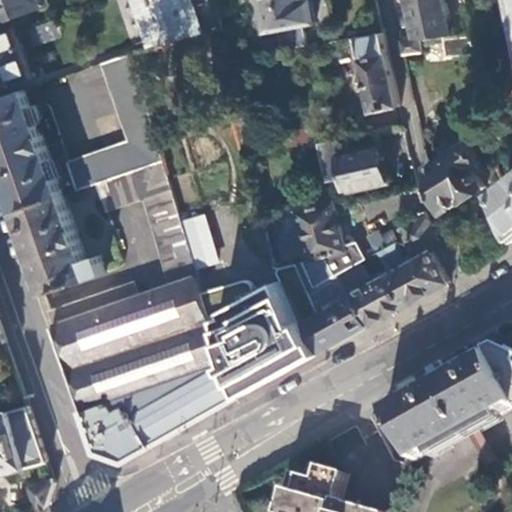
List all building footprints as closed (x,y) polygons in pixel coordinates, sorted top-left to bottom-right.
[(0,0),(0,20),(5,19),(9,30),(15,28),(29,23),(30,23),(26,11),(48,4),(46,0),(0,0)] [(132,0),(150,51),(205,33),(191,0),(132,0)] [(306,3),(305,0),(260,0),(266,32),(279,30),(283,54),(308,49),(304,26),(315,23),(312,1),(306,3)] [(416,39),(420,38),(444,36),(453,35),(446,0),(420,0),(408,3),(416,39)] [(55,14),(30,23),(29,23),(32,33),(58,24),(55,14)] [(15,28),(9,30),(0,33),(0,89),(33,78),(15,28)] [(453,35),(444,36),(448,57),(476,55),(472,33),(453,35)] [(392,65),(386,35),(358,40),(373,112),(401,106),(392,65)] [(416,39),(401,42),(404,56),(424,52),(420,38),(416,39)] [(164,159),(134,56),(107,64),(130,145),(70,166),(78,190),(97,183),(164,159)] [(27,89),(0,97),(0,170),(15,212),(64,195),(27,89)] [(320,141),(342,138),(339,124),(301,130),(304,144),(320,141)] [(390,183),(380,131),(342,138),(320,141),(330,181),(346,178),(349,191),(390,183)] [(268,136),(271,150),(280,148),(277,134),(268,136)] [(469,142),(430,166),(435,190),(445,211),(465,198),(466,199),(487,186),(475,167),(483,162),(469,142)] [(298,150),(301,166),(315,163),(312,147),(298,150)] [(199,276),(164,159),(97,183),(107,209),(143,196),(171,285),(196,276),(199,276)] [(64,195),(15,212),(28,250),(44,294),(107,273),(101,253),(86,258),(64,195)] [(361,241),(347,245),(335,201),(296,211),(309,260),(304,262),(314,287),(330,279),(346,271),(361,263),(371,258),(361,241)] [(428,215),(396,229),(399,243),(406,256),(439,241),(430,221),(428,215)] [(392,247),(399,243),(396,229),(385,236),(392,247)] [(392,247),(381,253),(389,267),(407,258),(406,256),(399,243),(392,247)] [(423,297),(450,282),(434,252),(394,274),(411,303),(423,297)] [(373,285),(361,263),(346,271),(352,286),(350,287),(355,296),(371,326),(382,320),(411,303),(394,274),(393,274),(373,285)] [(226,365),(244,396),(321,354),(305,323),(320,315),(297,265),(275,270),(280,281),(256,291),(253,283),(248,282),(243,282),(202,294),(210,321),(220,318),(233,362),(226,365)] [(346,271),(330,279),(337,293),(338,294),(350,287),(352,286),(346,271)] [(202,294),(196,276),(171,285),(139,296),(55,326),(98,451),(121,459),(127,461),(178,433),(244,396),(226,365),(233,362),(220,318),(210,321),(202,294)] [(330,279),(314,287),(322,303),(327,304),(331,301),(330,297),(337,293),(330,279)] [(50,311),(55,326),(139,296),(134,282),(50,311)] [(355,296),(320,315),(305,323),(321,354),(338,344),(371,326),(355,296)] [(0,344),(8,342),(0,318),(0,344)] [(489,353),(511,396),(511,350),(504,347),(498,350),(489,353)] [(511,408),(511,396),(489,353),(481,357),(429,386),(386,410),(414,463),(511,408)] [(0,475),(50,461),(30,405),(0,413),(0,475)] [(372,511),(339,502),(347,475),(320,468),(317,481),(302,477),(296,494),(289,492),(283,511),(372,511)] [(57,482),(55,476),(29,484),(36,511),(40,511),(49,506),(57,482)]
